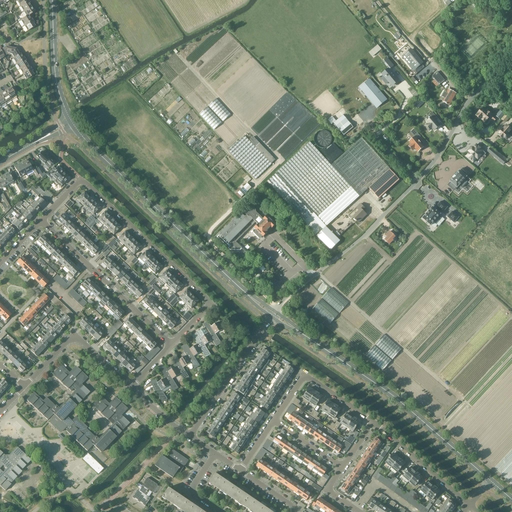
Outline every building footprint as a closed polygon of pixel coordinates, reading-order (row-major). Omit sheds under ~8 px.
[(28,1),(20,7),(23,12),(31,7),(29,4),(30,4),(28,1)] [(31,7),(23,12),(26,17),(27,17),(28,16),(35,12),(34,10),(33,10),(31,7)] [(27,17),(26,17),(21,21),(24,26),(32,21),(31,19),(30,19),(28,16),(27,17)] [(32,21),(24,26),(27,31),(35,26),(33,23),(34,23),(32,21)] [(428,54),(433,50),(423,39),(418,43),(428,54)] [(8,54),(9,55),(11,48),(6,47),(0,51),(4,56),(8,54)] [(11,55),(14,59),(19,55),(16,49),(11,48),(9,55),(11,55)] [(410,50),(405,55),(412,63),(410,65),(417,73),(424,67),(420,62),(419,62),(418,60),(420,58),(416,54),(415,55),(410,50)] [(16,64),(25,59),(23,57),(22,58),(20,54),(19,55),(14,59),(13,59),(16,64)] [(16,64),(20,69),(27,65),(25,62),(26,61),(25,59),(16,64)] [(27,65),(20,69),(23,75),(31,69),(30,67),(29,68),(27,65)] [(32,71),(31,69),(23,75),(26,80),(33,75),(31,72),(32,71)] [(386,77),(382,80),(386,84),(390,80),(394,85),(398,81),(388,69),(384,73),(386,76),(385,76),(386,77)] [(370,79),(359,88),(376,109),(387,100),(370,79)] [(0,94),(6,104),(11,101),(5,91),(2,93),(1,92),(2,91),(0,88),(0,94)] [(17,97),(11,88),(5,91),(11,101),(17,97)] [(444,103),(449,106),(452,102),(451,102),(456,94),(448,89),(446,93),(444,92),(442,96),(445,98),(442,102),(444,103)] [(486,113),(481,109),(475,116),(484,123),(489,117),(494,121),(496,119),(487,112),(486,113)] [(495,116),(500,120),(504,115),(499,111),(495,116)] [(440,126),(434,119),(436,117),(432,112),(429,114),(431,117),(426,122),(427,123),(424,126),(429,132),(432,129),(434,131),(440,126)] [(343,115),(333,123),(344,136),(354,127),(343,115)] [(501,120),(505,123),(509,118),(505,115),(501,120)] [(506,125),(498,135),(503,140),(504,138),(506,139),(509,136),(507,134),(511,130),(511,129),(511,123),(509,122),(506,126),(506,125)] [(411,144),(409,146),(412,151),(415,149),(418,152),(423,147),(417,139),(420,137),(414,129),(410,132),(415,137),(409,142),(411,144)] [(238,142),(228,151),(256,179),(272,164),(276,160),(269,152),(253,137),(249,140),(245,135),(238,142)] [(326,227),(369,188),(390,169),(362,138),(331,166),(310,142),(267,182),(316,235),(322,229),(323,230),(317,236),(331,250),(340,241),(326,227)] [(470,152),(466,156),(473,162),(477,158),(478,159),(481,155),(480,155),(483,151),(476,145),(473,149),(472,148),(469,152),(470,152)] [(490,148),(487,151),(502,163),(504,160),(490,148)] [(54,163),(53,163),(42,152),(37,157),(45,164),(47,162),(51,166),(54,163)] [(27,174),(33,170),(31,166),(34,165),(32,161),(28,162),(27,160),(21,163),(27,174)] [(27,174),(21,163),(14,167),(17,172),(16,173),(18,175),(19,175),(20,178),(24,176),(24,175),(27,174)] [(51,179),(52,178),(53,177),(56,180),(63,172),(58,166),(55,170),(53,168),(46,175),(51,179)] [(37,169),(40,175),(42,179),(46,175),(44,173),(43,173),(40,167),(37,169)] [(450,182),(447,185),(453,191),(456,187),(456,188),(459,185),(461,187),(466,181),(464,179),(466,177),(469,174),(463,168),(460,171),(459,170),(456,174),(452,178),(449,181),(450,182)] [(390,169),(369,188),(378,199),(399,180),(390,169)] [(69,177),(63,172),(56,180),(54,182),(60,187),(62,185),(69,177)] [(8,173),(2,177),(7,185),(11,182),(12,185),(15,183),(16,182),(12,175),(10,176),(8,173)] [(477,180),(473,184),(481,191),(485,187),(477,180)] [(21,192),(23,195),(25,194),(23,190),(19,184),(17,185),(21,193),(21,192)] [(32,186),(30,188),(37,196),(40,193),(32,186)] [(46,190),(44,193),(50,198),(52,196),(46,190)] [(44,193),(42,191),(40,193),(47,201),(50,198),(44,193)] [(83,205),(90,197),(84,192),(77,199),(83,205)] [(87,209),(95,202),(90,197),(83,205),(87,209)] [(39,198),(35,202),(41,208),(43,206),(46,204),(45,203),(39,198)] [(64,204),(69,208),(74,204),(69,199),(64,204)] [(35,202),(34,201),(29,205),(37,212),(38,212),(40,210),(39,209),(41,208),(35,202)] [(432,207),(423,218),(430,225),(434,222),(436,224),(442,217),(439,215),(440,214),(439,213),(441,211),(443,212),(447,207),(441,201),(436,207),(437,208),(435,210),(432,207)] [(95,202),(87,209),(93,215),(100,207),(95,202)] [(258,225),(254,228),(256,230),(254,233),(259,238),(262,236),(264,237),(268,233),(267,232),(271,228),(272,229),(277,224),(273,221),(275,219),(269,213),(267,215),(254,203),(252,205),(248,207),(242,214),(241,213),(234,220),(236,222),(231,226),(230,226),(228,228),(229,228),(228,229),(227,227),(226,228),(225,227),(223,229),(224,230),(223,231),(222,230),(220,232),(221,233),(216,238),(241,263),(249,254),(236,242),(255,222),(258,225)] [(366,215),(363,211),(366,209),(360,204),(356,208),(358,211),(352,217),(358,223),(366,215)] [(25,210),(32,217),(34,215),(35,215),(37,213),(36,213),(37,212),(29,205),(25,210)] [(21,214),(28,221),(32,217),(25,210),(21,214)] [(103,225),(110,217),(105,211),(97,219),(103,225)] [(452,211),(447,217),(454,223),(459,217),(452,211)] [(28,221),(21,214),(16,219),(24,226),(28,221)] [(62,224),(67,219),(63,214),(61,216),(58,219),(57,220),(62,224)] [(84,223),(87,225),(94,218),(91,216),(84,223)] [(103,225),(108,229),(115,221),(110,217),(103,225)] [(94,218),(87,225),(90,229),(97,222),(94,218)] [(19,230),(24,226),(16,219),(10,225),(12,226),(14,225),(17,228),(17,229),(19,230)] [(67,219),(62,224),(66,229),(72,223),(67,219)] [(108,229),(111,232),(114,235),(121,227),(115,221),(108,229)] [(71,233),(76,227),(72,223),(66,229),(71,233)] [(3,229),(5,231),(10,236),(12,234),(13,235),(15,232),(8,225),(3,229)] [(76,227),(71,233),(75,237),(81,232),(76,227)] [(395,236),(396,236),(398,233),(394,229),(391,232),(391,233),(389,231),(385,236),(384,237),(386,239),(384,240),(389,245),(393,241),(393,240),(395,237),(395,236)] [(5,231),(1,235),(1,236),(6,241),(7,241),(9,239),(9,238),(10,236),(5,231)] [(117,240),(114,238),(108,245),(109,246),(110,247),(111,248),(116,242),(118,244),(121,241),(124,244),(131,237),(125,231),(117,240)] [(75,237),(80,242),(85,236),(81,232),(75,237)] [(42,245),(47,240),(43,235),(37,241),(42,245)] [(105,242),(107,244),(108,245),(114,238),(111,235),(105,242)] [(85,236),(80,242),(84,246),(90,240),(85,236)] [(131,237),(124,244),(128,249),(136,241),(131,237)] [(52,244),(47,240),(42,245),(46,249),(52,244)] [(94,245),(90,240),(84,246),(89,250),(94,245)] [(125,262),(128,265),(135,257),(133,255),(134,254),(141,247),(136,241),(128,249),(132,252),(130,254),(131,256),(125,262)] [(94,245),(89,250),(94,255),(94,254),(95,255),(96,256),(98,253),(97,251),(99,249),(96,247),(98,245),(96,243),(94,245)] [(51,254),(56,248),(52,244),(46,249),(51,254)] [(109,246),(108,245),(107,244),(101,251),(103,253),(109,246)] [(56,248),(51,254),(55,258),(61,252),(56,248)] [(105,257),(111,250),(109,248),(103,255),(105,257)] [(144,264),(152,256),(146,251),(138,258),(144,264)] [(61,252),(55,258),(58,261),(56,262),(58,264),(65,257),(61,252)] [(102,263),(107,267),(112,262),(114,260),(109,256),(105,260),(102,262),(103,262),(102,263)] [(149,268),(156,261),(152,256),(144,264),(149,268)] [(17,262),(21,267),(27,261),(22,257),(17,262)] [(60,266),(62,264),(64,267),(70,261),(65,257),(58,264),(60,266)] [(138,260),(135,257),(128,265),(131,268),(138,260)] [(21,267),(26,271),(31,265),(27,261),(21,267)] [(70,261),(64,267),(69,271),(74,265),(70,261)] [(156,261),(149,268),(155,274),(162,266),(156,261)] [(117,266),(112,262),(107,267),(112,272),(117,266)] [(26,271),(30,275),(36,269),(31,265),(26,271)] [(74,265),(69,271),(73,275),(79,270),(74,265)] [(112,272),(116,276),(121,270),(117,266),(112,272)] [(36,269),(30,275),(34,279),(40,273),(36,269)] [(126,275),(121,270),(116,276),(118,278),(120,280),(126,275)] [(151,286),(152,287),(157,281),(158,282),(160,279),(165,284),(172,276),(166,270),(158,279),(155,277),(149,284),(151,286)] [(34,279),(39,283),(44,277),(40,273),(34,279)] [(146,281),(149,284),(155,277),(152,274),(146,281)] [(130,279),(126,275),(120,280),(125,284),(130,279)] [(177,280),(172,276),(165,284),(169,288),(177,280)] [(44,277),(39,283),(43,287),(49,282),(44,277)] [(87,288),(92,283),(87,278),(87,279),(86,279),(84,281),(85,281),(80,286),(85,290),(87,288)] [(125,284),(129,289),(135,283),(130,279),(125,284)] [(170,294),(172,295),(166,301),(169,304),(176,297),(174,295),(182,286),(177,280),(169,288),(173,291),(170,294)] [(137,281),(135,283),(129,289),(130,289),(129,290),(131,292),(132,291),(134,293),(141,286),(137,281)] [(78,283),(72,289),(74,291),(80,285),(78,283)] [(97,287),(92,283),(87,288),(91,292),(97,287)] [(145,296),(147,294),(153,288),(152,287),(151,286),(146,291),(141,286),(134,293),(136,295),(135,296),(137,298),(138,297),(143,293),(145,296)] [(97,287),(91,292),(96,297),(101,291),(97,287)] [(181,300),(185,303),(192,295),(186,290),(178,299),(176,297),(169,304),(172,307),(178,300),(179,302),(181,300)] [(106,295),(101,291),(96,297),(95,298),(99,302),(106,295)] [(44,294),(39,299),(45,304),(49,300),(49,299),(47,297),(44,295),(44,294)] [(104,307),(105,305),(110,300),(106,295),(99,302),(104,307)] [(198,301),(192,295),(185,303),(191,308),(198,301)] [(143,301),(145,302),(144,303),(149,307),(154,302),(156,300),(154,298),(152,300),(148,296),(143,301)] [(41,308),(45,304),(39,299),(35,303),(41,308)] [(87,303),(83,299),(79,304),(83,307),(87,303)] [(105,305),(109,310),(115,304),(114,303),(115,303),(112,301),(110,300),(105,305)] [(159,306),(154,302),(149,307),(153,312),(159,306)] [(35,303),(31,307),(37,313),(41,308),(35,303)] [(115,304),(109,310),(114,314),(119,308),(117,306),(117,305),(115,303),(115,304)] [(153,312),(158,316),(163,310),(159,306),(153,312)] [(31,307),(27,312),(33,317),(37,313),(31,307)] [(121,310),(119,308),(114,314),(119,319),(122,316),(121,315),(124,313),(123,312),(124,312),(122,310),(121,310)] [(11,314),(7,310),(2,316),(6,320),(11,314)] [(167,315),(163,310),(158,316),(162,320),(167,315)] [(27,312),(23,316),(29,321),(33,317),(27,312)] [(80,312),(76,317),(78,319),(74,322),(77,325),(79,323),(79,324),(81,326),(82,325),(84,327),(92,318),(90,317),(88,319),(80,312)] [(187,312),(185,314),(182,316),(187,321),(191,317),(187,312)] [(72,313),(68,317),(72,321),(71,321),(72,322),(76,317),(72,313)] [(60,315),(58,317),(67,325),(69,323),(70,324),(72,322),(71,321),(72,321),(68,317),(65,315),(63,317),(60,315)] [(172,319),(167,315),(162,320),(167,325),(172,319)] [(24,326),(29,321),(23,316),(19,320),(24,326)] [(59,321),(57,324),(63,330),(66,328),(65,327),(67,325),(58,317),(56,319),(59,321)] [(94,320),(92,318),(84,327),(86,329),(85,330),(88,332),(94,325),(91,323),(94,320)] [(129,328),(134,323),(132,321),(133,320),(131,318),(130,319),(130,318),(128,319),(127,320),(128,320),(127,320),(126,319),(123,323),(127,326),(125,328),(127,330),(129,328)] [(176,323),(172,319),(167,325),(171,329),(172,328),(175,325),(176,323)] [(114,328),(120,322),(118,320),(112,326),(114,328)] [(117,331),(123,324),(120,322),(114,328),(117,331)] [(213,341),(212,341),(216,347),(221,343),(215,334),(223,329),(221,325),(221,324),(220,322),(220,323),(219,322),(211,327),(212,328),(210,329),(206,323),(203,324),(205,328),(213,341)] [(139,327),(134,323),(129,328),(134,333),(139,327)] [(51,324),(50,326),(59,334),(61,332),(63,330),(57,324),(54,326),(51,324)] [(97,328),(94,325),(88,332),(90,334),(91,334),(92,336),(101,327),(99,325),(97,328)] [(50,330),(48,333),(55,339),(57,337),(56,336),(59,334),(50,326),(48,328),(50,330)] [(114,328),(112,326),(106,333),(108,335),(114,328)] [(103,329),(101,327),(92,336),(95,338),(94,338),(96,340),(97,340),(103,334),(101,332),(103,329)] [(134,333),(138,337),(143,331),(141,329),(142,329),(140,327),(139,327),(134,333)] [(114,328),(108,335),(111,337),(117,331),(114,328)] [(192,336),(197,344),(202,352),(205,358),(211,355),(205,345),(212,341),(213,341),(205,328),(197,332),(199,335),(197,337),(195,334),(192,336)] [(138,337),(142,341),(148,335),(147,335),(148,335),(146,332),(145,333),(143,331),(138,337)] [(55,339),(48,333),(46,335),(43,333),(41,334),(50,343),(52,341),(55,339)] [(42,339),(39,341),(46,348),(48,346),(48,345),(50,343),(41,334),(39,336),(42,339)] [(147,345),(152,340),(150,338),(151,337),(149,335),(148,336),(148,335),(142,341),(147,345)] [(108,351),(116,342),(114,340),(112,342),(109,340),(103,346),(103,347),(105,349),(105,348),(108,351)] [(157,344),(152,340),(147,345),(151,350),(154,348),(156,345),(157,344)] [(34,342),(32,343),(41,352),(43,350),(44,350),(46,348),(39,341),(37,344),(34,342)] [(116,342),(108,351),(110,353),(109,353),(112,355),(118,349),(115,346),(118,343),(116,342)] [(6,343),(5,345),(0,349),(0,350),(1,352),(1,353),(3,355),(9,349),(7,347),(8,345),(6,343)] [(39,354),(41,352),(32,343),(31,345),(33,348),(31,351),(37,357),(37,356),(38,357),(40,355),(39,354)] [(194,357),(202,352),(197,344),(189,349),(190,351),(188,352),(184,345),(181,347),(186,356),(187,356),(191,363),(195,369),(200,366),(194,357)] [(114,357),(117,359),(125,350),(123,348),(121,351),(118,349),(112,355),(114,357)] [(263,349),(260,354),(267,359),(272,352),(267,348),(265,350),(263,349)] [(9,349),(3,355),(6,358),(6,357),(8,359),(14,353),(9,349)] [(121,364),(127,357),(124,355),(127,352),(125,350),(117,359),(119,361),(118,361),(121,364)] [(8,359),(13,363),(18,358),(20,356),(15,351),(14,353),(8,359)] [(266,361),(267,359),(260,354),(257,359),(266,365),(268,362),(266,361)] [(183,368),(191,363),(187,356),(186,356),(183,358),(181,356),(177,358),(179,362),(177,363),(173,356),(170,358),(176,367),(180,374),(184,380),(189,377),(183,368)] [(127,357),(121,364),(123,366),(123,365),(126,368),(134,359),(132,357),(130,360),(127,357)] [(23,362),(18,358),(13,363),(17,368),(23,362)] [(135,367),(136,366),(133,363),(136,360),(134,359),(126,368),(128,370),(127,370),(129,372),(130,372),(133,369),(135,367)] [(266,365),(257,359),(256,359),(254,361),(255,362),(253,364),(262,370),(266,365)] [(24,360),(23,362),(17,368),(22,372),(23,371),(23,372),(25,370),(25,369),(29,365),(24,360)] [(293,366),(287,362),(285,364),(287,365),(284,370),(291,375),(294,370),(292,368),(293,366)] [(262,370),(253,364),(252,366),(251,366),(249,368),(250,369),(257,374),(259,371),(261,372),(262,370)] [(66,416),(67,416),(76,406),(77,406),(90,392),(82,384),(88,378),(76,366),(70,373),(61,365),(52,374),(68,389),(71,386),(76,390),(59,408),(58,408),(60,410),(66,416)] [(176,367),(168,372),(169,373),(167,374),(163,367),(160,369),(165,378),(170,385),(173,392),(179,388),(173,379),(180,374),(176,367)] [(257,374),(250,369),(247,374),(254,379),(257,374)] [(291,375),(284,370),(280,375),(288,380),(291,375)] [(254,379),(247,374),(245,376),(244,376),(243,378),(250,384),(250,383),(254,379)] [(288,380),(280,375),(277,380),(284,385),(285,383),(286,384),(288,381),(288,380)] [(162,390),(170,385),(165,378),(158,383),(155,379),(150,382),(154,389),(155,389),(156,391),(163,403),(168,400),(162,390)] [(241,382),(240,384),(247,389),(249,390),(253,385),(250,383),(250,384),(243,378),(241,381),(241,382)] [(284,385),(277,380),(275,379),(272,384),(274,385),(281,390),(283,388),(283,387),(284,385)] [(0,386),(4,391),(7,388),(7,389),(9,387),(8,386),(9,386),(3,380),(0,383),(0,382),(0,386)] [(243,394),(247,389),(240,384),(238,386),(236,388),(237,389),(236,389),(243,394)] [(281,390),(274,385),(270,390),(277,395),(279,393),(279,394),(281,391),(281,390)] [(303,397),(309,402),(316,392),(309,388),(303,397)] [(267,391),(269,392),(267,395),(274,400),(275,400),(277,398),(276,397),(277,395),(270,390),(268,389),(267,391)] [(78,418),(76,416),(72,421),(67,416),(66,416),(60,410),(58,408),(59,408),(56,405),(55,406),(46,397),(43,401),(34,392),(26,400),(27,400),(29,401),(28,402),(32,405),(34,406),(34,407),(37,410),(39,411),(39,412),(42,415),(43,414),(44,416),(44,417),(47,420),(50,417),(51,419),(50,420),(62,431),(63,430),(65,428),(67,426),(69,428),(78,418)] [(230,398),(237,402),(239,399),(244,403),(242,406),(245,408),(250,401),(242,396),(241,397),(234,392),(230,398)] [(316,392),(309,402),(315,406),(322,396),(319,394),(319,393),(317,392),(316,392)] [(274,400),(267,395),(265,398),(263,396),(261,399),(271,405),(274,400)] [(93,445),(92,446),(94,448),(95,447),(101,452),(116,437),(116,436),(118,434),(118,435),(121,431),(126,426),(130,423),(122,415),(128,409),(116,397),(109,404),(101,396),(92,405),(108,420),(109,419),(113,424),(99,439),(96,436),(95,437),(95,436),(91,439),(94,442),(92,443),(93,445)] [(230,398),(227,403),(234,407),(237,402),(230,398)] [(295,398),(294,401),(292,403),(300,408),(301,406),(298,404),(300,402),(295,398)] [(269,407),(271,405),(261,399),(260,401),(262,402),(260,405),(267,410),(268,410),(270,408),(269,407)] [(322,410),(328,414),(334,405),(328,401),(322,410)] [(224,408),(231,412),(234,407),(227,403),(224,408)] [(334,405),(328,414),(334,418),(340,409),(337,407),(338,406),(335,404),(335,405),(334,405)] [(231,412),(224,408),(222,410),(222,409),(220,412),(227,417),(229,414),(231,416),(233,414),(231,412)] [(258,409),(254,414),(261,419),(265,413),(258,409)] [(224,422),(227,417),(220,412),(218,415),(217,417),(224,422)] [(293,412),(293,413),(291,415),(288,419),(294,422),(298,416),(293,412)] [(347,427),(353,418),(347,413),(341,423),(347,427)] [(251,419),(258,424),(258,423),(259,424),(261,421),(260,421),(261,419),(254,414),(251,419)] [(298,416),(294,422),(299,426),(303,419),(298,416)] [(214,422),(221,427),(222,425),(224,426),(226,424),(224,422),(217,417),(214,422)] [(249,417),(246,422),(255,429),(258,424),(251,419),(249,417)] [(354,418),(353,418),(347,427),(350,429),(349,431),(352,433),(355,428),(357,429),(359,426),(357,425),(359,422),(356,420),(357,419),(354,417),(354,418)] [(87,451),(92,446),(93,445),(92,443),(94,442),(91,439),(95,436),(86,428),(87,427),(78,418),(69,428),(67,426),(65,428),(67,430),(66,431),(67,431),(69,432),(68,433),(72,436),(72,435),(74,437),(73,438),(77,441),(79,442),(79,443),(82,446),(84,447),(84,448),(87,451)] [(299,426),(303,429),(308,422),(303,419),(299,426)] [(217,432),(221,427),(214,422),(210,427),(217,432)] [(242,427),(251,433),(255,429),(246,422),(242,427)] [(303,429),(308,433),(313,426),(308,422),(303,429)] [(337,422),(335,425),(331,429),(337,433),(339,431),(336,429),(340,424),(337,422)] [(313,426),(308,433),(313,436),(318,429),(313,426)] [(217,432),(210,427),(207,432),(210,434),(208,436),(214,441),(216,438),(214,437),(217,432)] [(251,434),(251,433),(242,427),(239,432),(248,438),(250,436),(250,437),(252,434),(251,434)] [(323,432),(318,429),(313,436),(318,439),(323,432)] [(235,437),(245,444),(248,438),(239,432),(235,437)] [(323,432),(318,439),(323,443),(328,436),(323,432)] [(273,442),(278,445),(283,438),(280,437),(281,436),(278,434),(278,435),(277,435),(274,440),(273,442)] [(333,439),(328,436),(323,443),(328,446),(333,439)] [(234,443),(234,444),(241,449),(245,444),(235,437),(232,442),(234,443)] [(288,442),(283,438),(278,445),(277,447),(282,450),(288,442)] [(376,438),(372,443),(381,449),(384,444),(379,440),(377,438),(377,439),(376,438)] [(333,449),(338,443),(333,439),(328,446),(333,449)] [(286,454),(288,452),(293,445),(288,442),(282,450),(282,451),(286,454)] [(343,446),(338,443),(333,449),(338,453),(341,449),(343,446)] [(369,448),(375,453),(377,450),(379,451),(381,449),(372,443),(371,445),(370,445),(368,448),(369,448)] [(241,449),(234,444),(231,449),(238,453),(241,449)] [(297,448),(293,445),(288,452),(293,455),(297,448)] [(0,485),(2,487),(5,491),(11,484),(10,483),(11,481),(12,482),(12,481),(13,480),(14,480),(17,477),(17,476),(18,474),(19,475),(22,471),(21,470),(23,468),(26,465),(27,463),(28,463),(31,460),(25,454),(24,455),(23,453),(19,448),(18,447),(16,447),(9,455),(5,455),(0,450),(0,485)] [(293,455),(298,459),(302,452),(297,448),(293,455)] [(367,451),(365,453),(372,458),(374,459),(375,457),(373,456),(375,453),(369,448),(368,448),(366,450),(367,451)] [(162,455),(155,466),(173,478),(178,470),(181,472),(188,461),(179,454),(173,450),(167,458),(162,455)] [(298,459),(303,462),(307,455),(302,452),(298,459)] [(88,453),(82,458),(98,473),(103,468),(103,467),(101,465),(88,453)] [(362,458),(369,463),(372,458),(365,453),(364,456),(363,455),(362,458)] [(391,467),(399,459),(393,454),(386,462),(391,467)] [(312,459),(307,455),(303,462),(308,465),(312,459)] [(362,458),(359,463),(365,468),(367,469),(371,464),(369,463),(362,458)] [(399,459),(391,467),(397,472),(405,464),(402,461),(402,460),(400,458),(399,459)] [(313,469),(317,462),(312,459),(308,465),(313,469)] [(257,466),(262,470),(266,463),(261,460),(260,461),(258,464),(258,463),(256,465),(257,465),(257,466)] [(262,470),(267,473),(271,466),(273,464),(267,461),(266,463),(262,470)] [(318,462),(317,462),(313,469),(318,472),(322,465),(320,464),(321,463),(318,461),(318,462)] [(357,465),(355,468),(362,473),(365,468),(359,463),(357,465)] [(328,469),(322,465),(318,472),(323,476),(325,474),(328,469)] [(271,466),(267,473),(272,476),(276,470),(271,466)] [(377,480),(381,475),(378,474),(382,469),(379,467),(373,477),(377,480)] [(353,471),(352,473),(359,478),(360,476),(361,476),(362,475),(363,474),(363,473),(362,473),(355,468),(353,471)] [(409,481),(416,473),(411,468),(403,476),(409,481)] [(281,473),(276,470),(272,476),(277,480),(281,473)] [(417,473),(416,473),(409,481),(414,486),(422,477),(419,475),(420,474),(417,472),(417,473)] [(222,477),(216,473),(215,473),(209,483),(224,493),(230,483),(224,479),(225,478),(223,476),(222,477)] [(281,473),(277,480),(282,483),(286,477),(281,473)] [(355,483),(359,478),(352,473),(351,475),(350,475),(348,478),(349,478),(355,483)] [(142,485),(150,490),(153,492),(158,484),(147,477),(142,485)] [(282,483),(287,487),(291,480),(286,477),(282,483)] [(291,480),(287,487),(292,490),(297,481),(292,478),(291,480)] [(347,481),(345,483),(354,489),(356,490),(357,491),(358,489),(359,489),(353,485),(355,483),(349,478),(348,478),(346,480),(347,481)] [(297,481),(292,490),(296,493),(301,487),(298,485),(299,483),(297,481)] [(426,495),(433,487),(428,482),(421,490),(426,495)] [(230,483),(224,493),(239,503),(245,493),(239,489),(240,488),(237,486),(237,487),(230,483)] [(349,496),(354,489),(345,483),(344,485),(343,485),(341,488),(342,488),(342,489),(344,491),(345,490),(346,491),(345,493),(349,496)] [(147,495),(150,490),(142,485),(139,490),(138,489),(132,497),(145,506),(150,498),(147,495)] [(434,487),(433,487),(426,495),(432,500),(439,491),(436,489),(437,488),(435,486),(434,487)] [(162,497),(177,507),(184,497),(177,493),(178,492),(176,490),(175,491),(169,487),(162,497)] [(296,493),(301,497),(307,488),(305,487),(304,489),(301,487),(296,493)] [(307,488),(301,497),(306,500),(308,498),(310,499),(313,495),(311,494),(308,491),(309,490),(307,488)] [(245,493),(239,503),(252,511),(253,511),(260,503),(254,499),(254,498),(252,496),(251,497),(245,493)] [(177,507),(184,511),(195,511),(198,507),(192,503),(193,502),(191,500),(190,501),(184,497),(177,507)] [(316,505),(321,508),(325,501),(323,500),(323,499),(321,497),(320,498),(318,501),(316,500),(312,505),(315,507),(316,505)] [(374,510),(379,503),(374,500),(369,507),(374,510)] [(442,505),(452,511),(453,510),(454,510),(456,507),(455,507),(454,506),(456,504),(450,500),(448,502),(446,500),(442,505)] [(321,508),(325,511),(326,511),(330,505),(325,501),(321,508)] [(260,503),(253,511),(272,511),(268,509),(269,508),(267,506),(266,507),(260,503)] [(374,510),(377,511),(379,511),(384,506),(379,503),(374,510)]
